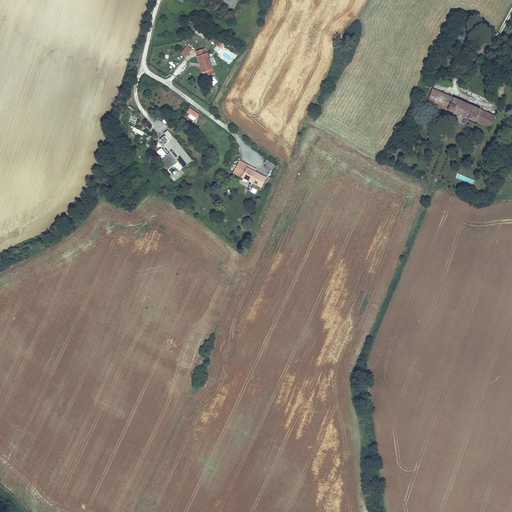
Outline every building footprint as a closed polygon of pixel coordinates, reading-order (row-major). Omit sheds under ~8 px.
[(194,0),(177,0),(174,7),(190,15),(197,2),(194,0)] [(247,10),(228,0),(194,0),(197,2),(240,24),(247,10)] [(220,40),(214,49),(219,53),(225,44),(220,40)] [(186,57),(192,48),(186,44),(180,54),(186,57)] [(200,62),(208,84),(218,81),(210,58),(200,62)] [(493,117),(430,89),(425,101),(488,129),(493,117)] [(186,112),(190,114),(189,117),(195,121),(199,114),(190,107),(186,112)] [(198,171),(181,147),(180,147),(175,139),(171,142),(173,144),(176,149),(171,153),(170,151),(167,153),(169,156),(163,160),(169,168),(167,169),(173,178),(180,174),(184,180),(198,171)] [(176,149),(173,144),(164,150),(167,153),(170,151),(171,153),(176,149)] [(263,166),(271,171),(275,165),(267,159),(263,166)] [(251,173),(247,170),(242,177),(246,180),(251,173)] [(242,177),(239,181),(245,185),(247,186),(253,177),(261,183),(262,181),(251,173),(246,180),(242,177)] [(245,185),(244,186),(263,200),(271,190),(261,183),(253,177),(247,186),(245,185)]
